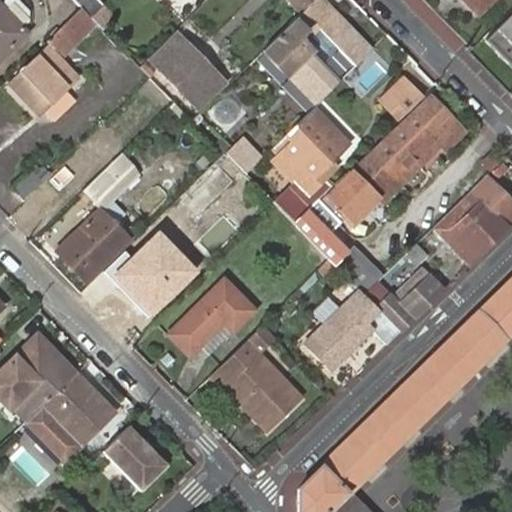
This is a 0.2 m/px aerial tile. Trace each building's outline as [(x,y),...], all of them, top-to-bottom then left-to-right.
[(331,16),(314,0),(301,14),(260,52),(287,80),(310,57),(299,45),(305,40),(310,44),(320,35),(334,19),(331,16)] [(314,0),(289,0),(289,1),(301,14),(314,0)] [(322,0),(314,0),(331,16),(334,19),(320,35),(327,42),(342,27),(346,23),(322,0)] [(491,0),(470,0),(480,10),(491,0)] [(0,14),(2,12),(13,1),(4,1),(0,4),(0,14)] [(0,58),(25,34),(20,30),(27,23),(26,12),(15,1),(13,1),(2,12),(0,14),(0,58)] [(104,4),(90,18),(91,20),(103,31),(111,23),(111,12),(104,4)] [(90,18),(80,8),(43,45),(45,46),(8,83),(38,112),(42,108),(63,87),(72,79),(57,64),(60,61),(54,55),(91,20),(90,18)] [(511,14),(485,42),(511,70),(511,14)] [(216,73),(175,31),(154,52),(148,57),(189,99),(198,91),(206,99),(221,85),(213,76),(216,73)] [(130,64),(113,47),(92,69),(108,84),(130,64)] [(398,122),(421,100),(403,81),(380,104),(398,122)] [(63,87),(42,108),(55,121),(77,101),(63,87)] [(464,134),(429,97),(324,199),(349,226),(435,144),(444,153),(464,134)] [(218,143),(216,146),(223,154),(235,166),(240,172),(285,128),(267,109),(228,148),(221,141),(218,143)] [(340,151),(306,114),(271,147),(281,156),(275,163),(308,196),(324,179),(318,173),(340,151)] [(81,188),(94,174),(87,167),(105,153),(90,137),(73,153),(60,166),(62,168),(26,204),(40,217),(76,182),(81,188)] [(235,166),(223,154),(188,187),(201,200),(235,166)] [(23,203),(43,183),(31,170),(11,189),(23,203)] [(116,182),(105,170),(83,192),(94,204),(116,182)] [(468,264),(511,221),(511,205),(486,180),(467,198),(476,208),(465,218),(456,209),(435,230),(468,264)] [(76,182),(40,217),(45,223),(81,188),(76,182)] [(145,229),(162,213),(145,195),(139,200),(133,195),(123,205),(145,229)] [(476,208),(467,198),(456,209),(465,218),(476,208)] [(127,238),(100,210),(55,252),(84,281),(127,238)] [(374,286),(305,213),(293,225),(327,260),(358,292),(363,296),(374,286)] [(153,244),(107,289),(122,304),(137,320),(146,311),(184,273),(153,244)] [(398,332),(441,289),(423,269),(393,298),(391,296),(376,310),(398,332)] [(511,511),(511,277),(295,489),(296,511),(355,511),(359,508),(346,494),(511,331),(511,511)] [(253,309),(224,279),(167,334),(186,355),(222,321),(232,330),(253,309)] [(379,284),(365,298),(376,310),(391,296),(379,284)] [(365,298),(363,296),(358,292),(305,344),(330,369),(370,330),(385,345),(398,332),(376,310),(365,298)] [(280,329),(269,316),(260,325),(271,337),(280,329)] [(271,337),(260,325),(206,379),(216,390),(219,387),(264,432),(297,400),(253,354),(271,337)] [(19,396),(33,411),(41,404),(72,373),(36,337),(0,371),(0,406),(4,411),(19,396)] [(41,404),(77,443),(110,411),(72,373),(41,404)] [(41,404),(33,411),(71,449),(77,443),(41,404)] [(125,428),(99,454),(138,493),(164,468),(125,428)] [(511,436),(463,485),(480,503),(511,471),(511,436)]
